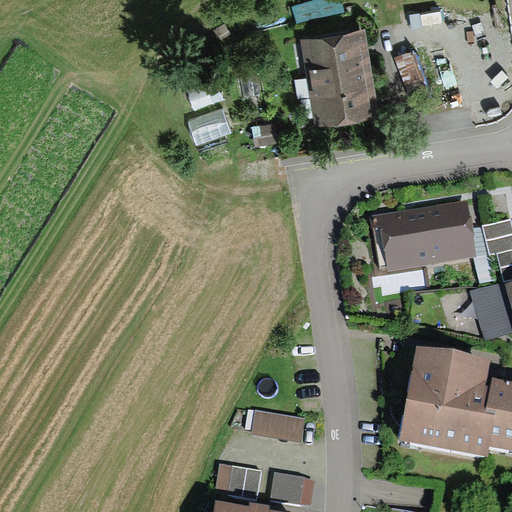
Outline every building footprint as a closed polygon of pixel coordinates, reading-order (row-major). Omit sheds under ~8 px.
[(336,0),(313,0),(293,6),(299,29),(341,18),(336,0)] [(359,30),(303,39),(316,119),(373,110),(359,30)] [(274,140),(273,124),(261,125),(263,141),(274,140)] [(461,212),(370,229),(377,270),(468,254),(461,212)] [(511,242),(507,223),(481,230),(487,255),(511,249),(511,242)] [(511,253),(493,258),(502,292),(473,300),(483,339),(511,331),(511,253)] [(480,445),(511,450),(511,397),(474,391),(477,373),(417,363),(402,448),(478,461),(480,445)] [(251,432),(295,441),(298,424),(254,415),(251,432)] [(255,501),(258,475),(221,471),(218,496),(255,501)] [(302,511),(308,484),(271,478),(267,506),(302,511)]
